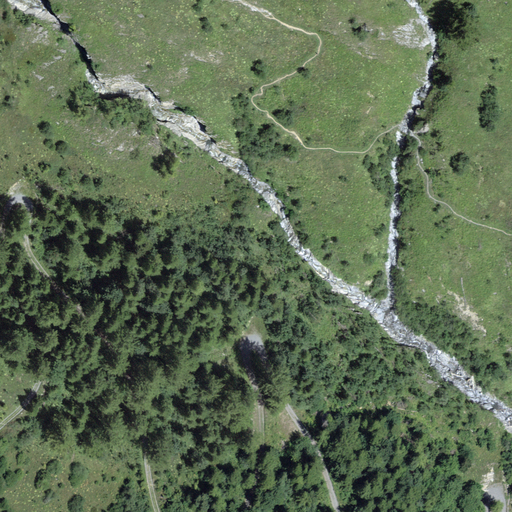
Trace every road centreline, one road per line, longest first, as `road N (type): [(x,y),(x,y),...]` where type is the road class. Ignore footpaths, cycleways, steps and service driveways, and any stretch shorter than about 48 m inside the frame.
road 1 (track): [(0,427),(30,398),(43,367),(3,243),(8,205),(26,197),(29,252),(102,332),(130,377),(157,511)]
road 2 (track): [(245,511),(262,424),(245,352),(250,338),(260,342),(311,443),(337,511)]
